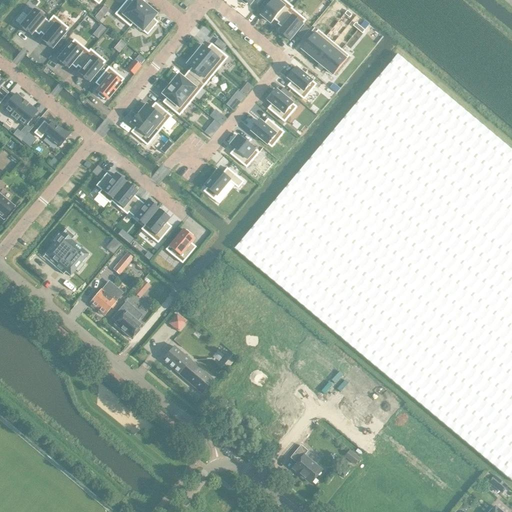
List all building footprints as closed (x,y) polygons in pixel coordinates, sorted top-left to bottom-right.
[(129,0),(127,0),(115,15),(130,27),(133,23),(132,23),(146,7),(143,4),(144,2),(141,0),(137,0),(138,0),(137,0),(135,0),(133,3),(129,0)] [(283,0),(274,0),(262,15),(272,23),(275,19),(279,23),(292,9),(293,8),(283,0)] [(21,26),(20,27),(30,35),(33,31),(38,35),(40,33),(49,23),(48,22),(34,11),(28,5),(22,12),(28,17),(21,26)] [(104,6),(100,11),(105,15),(109,11),(104,6)] [(146,7),(132,23),(133,23),(147,35),(157,23),(152,19),(156,15),(146,7)] [(279,23),(278,24),(283,29),(280,32),(290,41),(306,21),(292,9),(279,23)] [(49,23),(40,33),(45,37),(41,41),(51,49),(57,41),(60,44),(65,39),(62,36),(68,29),(53,16),(48,22),(49,23)] [(318,30),(303,49),(311,56),(326,37),(318,30)] [(326,37),(311,56),(318,62),(334,43),(326,37)] [(219,39),(215,44),(222,50),(226,46),(219,39)] [(74,40),(57,60),(67,68),(71,65),(76,69),(77,67),(77,66),(89,52),(88,52),(74,40)] [(121,41),(114,49),(119,53),(126,45),(121,41)] [(334,43),(318,62),(326,69),(342,50),(334,43)] [(199,52),(196,56),(216,72),(228,58),(212,44),(208,49),(204,46),(203,47),(201,46),(197,51),(199,52)] [(89,52),(77,66),(77,67),(82,70),(79,74),(88,82),(93,76),(97,80),(109,66),(90,50),(88,52),(89,52)] [(342,50),(326,69),(334,75),(349,56),(342,50)] [(511,150),(398,55),(236,249),(511,480),(511,150)] [(139,56),(127,69),(133,75),(145,61),(139,56)] [(192,69),(188,74),(204,87),(216,72),(196,56),(188,65),(192,69)] [(108,68),(95,84),(100,88),(97,92),(99,93),(97,95),(103,100),(105,98),(107,100),(123,80),(108,68)] [(292,81),(288,86),(304,100),(317,85),(297,68),(288,78),(292,81)] [(180,75),(172,85),(192,101),(204,87),(188,74),(184,79),(180,75)] [(0,103),(8,93),(1,87),(4,83),(0,80),(0,103)] [(167,87),(163,92),(165,93),(164,95),(168,98),(164,103),(180,116),(192,101),(172,85),(169,88),(167,87)] [(273,91),(269,97),(271,99),(269,101),(273,104),(269,109),(285,122),(297,107),(277,91),(275,93),(273,91)] [(16,94),(3,109),(11,115),(10,116),(16,121),(17,120),(25,127),(22,130),(27,134),(31,129),(26,125),(36,114),(31,110),(32,108),(28,105),(29,104),(28,104),(25,102),(25,101),(24,101),(16,94)] [(233,99),(227,105),(234,111),(239,104),(233,99)] [(148,105),(140,115),(160,131),(172,117),(156,103),(152,108),(148,105)] [(221,114),(215,121),(222,126),(227,119),(221,114)] [(136,128),(132,133),(148,146),(160,131),(140,115),(132,125),(136,128)] [(260,121),(252,131),(272,148),(284,133),(268,119),(264,124),(260,121)] [(44,123),(34,134),(40,139),(44,135),(59,148),(69,137),(53,123),(49,127),(44,123)] [(209,128),(206,133),(212,138),(215,134),(209,128)] [(235,149),(231,154),(247,168),(259,153),(239,136),(231,146),(235,149)] [(97,166),(92,172),(97,176),(102,170),(97,166)] [(207,188),(204,192),(214,200),(230,181),(239,188),(244,182),(228,169),(223,174),(219,171),(206,187),(207,188)] [(106,174),(96,186),(101,191),(98,194),(109,204),(111,202),(126,183),(115,174),(111,178),(106,174)] [(126,183),(111,202),(127,215),(129,213),(139,201),(134,196),(137,192),(126,183)] [(0,217),(4,220),(14,208),(0,195),(0,217)] [(139,201),(129,213),(144,226),(158,210),(147,201),(144,205),(139,201)] [(144,226),(141,230),(158,243),(171,227),(166,223),(169,219),(164,215),(166,213),(160,209),(158,210),(144,226)] [(66,229),(44,255),(56,265),(54,267),(63,275),(65,272),(70,277),(76,271),(78,273),(89,260),(69,244),(75,237),(66,229)] [(182,230),(166,250),(182,264),(195,248),(190,243),(194,240),(191,238),(193,236),(186,230),(184,232),(182,230)] [(113,240),(105,248),(113,255),(120,246),(113,240)] [(112,270),(119,276),(128,265),(129,264),(122,258),(112,270)] [(134,289),(140,297),(152,287),(147,280),(134,289)] [(117,302),(116,302),(123,293),(108,281),(102,290),(90,305),(105,316),(117,302)] [(82,300),(68,312),(74,319),(88,306),(82,300)] [(136,312),(125,302),(121,308),(127,313),(115,326),(131,340),(143,326),(133,317),(136,312)] [(168,324),(178,332),(186,322),(176,314),(168,324)] [(162,361),(178,375),(201,394),(213,380),(174,347),(162,361)] [(247,371),(244,375),(250,380),(253,376),(247,371)] [(316,420),(327,407),(296,381),(285,394),(316,420)] [(352,392),(342,405),(347,409),(345,412),(357,421),(359,419),(364,423),(372,412),(385,422),(401,401),(384,387),(370,403),(359,395),(357,396),(352,392)] [(310,485),(322,471),(304,456),(307,452),(301,446),(291,458),(297,463),(292,470),(310,485)] [(344,457),(355,465),(360,459),(349,450),(344,457)] [(495,474),(489,483),(504,492),(510,483),(495,474)]
